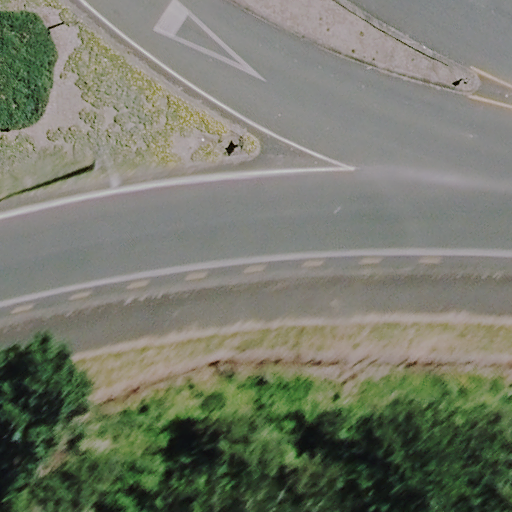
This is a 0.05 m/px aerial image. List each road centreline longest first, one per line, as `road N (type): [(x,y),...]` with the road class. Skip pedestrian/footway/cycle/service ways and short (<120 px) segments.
road 1 (tertiary): [(511,210),(295,228),(0,275)]
road 2 (tertiary): [(511,155),(294,85),(162,0)]
